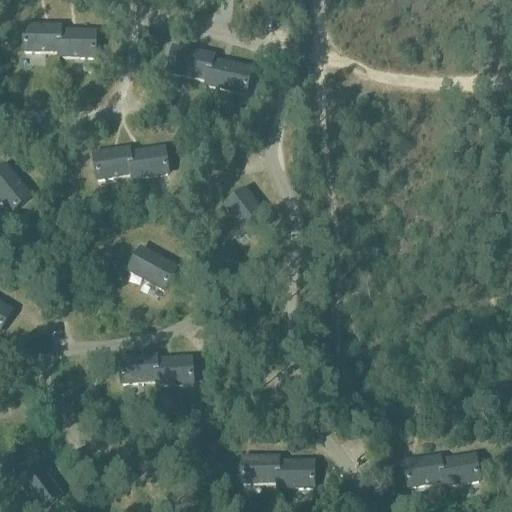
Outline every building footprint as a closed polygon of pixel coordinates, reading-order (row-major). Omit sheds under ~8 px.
[(57,57),(63,32),(63,28),(48,28),(23,27),(22,56),(57,57)] [(74,33),(63,32),(57,57),(57,61),(96,62),(97,33),(74,33)] [(166,76),(204,85),(215,62),(216,57),(201,54),(172,48),(166,76)] [(226,64),(215,62),(204,85),(203,89),(247,98),(253,70),(226,64)] [(143,152),(131,154),(131,179),(132,184),(170,177),(166,149),(143,152)] [(131,179),(131,154),(131,150),(116,152),(91,156),(96,185),(131,179)] [(18,180),(6,165),(0,170),(0,205),(10,218),(34,199),(18,180)] [(246,191),(222,208),(250,244),(272,225),(257,206),(246,191)] [(142,249),(126,274),(165,296),(179,270),(158,258),(142,249)] [(0,336),(14,313),(0,304),(0,336)] [(121,389),(155,386),(158,361),(158,356),(143,357),(119,359),(121,389)] [(172,360),(158,361),(155,386),(155,391),(195,388),(193,359),(172,360)] [(458,459),(442,462),(442,487),(443,492),(481,485),(476,456),(458,459)] [(407,493),(442,487),(442,462),(441,457),(422,461),(403,464),(407,493)] [(241,488),(276,488),(280,463),(280,459),(264,459),(241,459),(241,488)] [(293,463),(280,463),(276,488),(276,493),(315,492),(315,464),(293,463)] [(18,484),(37,511),(45,511),(65,498),(53,483),(49,478),(53,475),(45,465),(18,484)]
